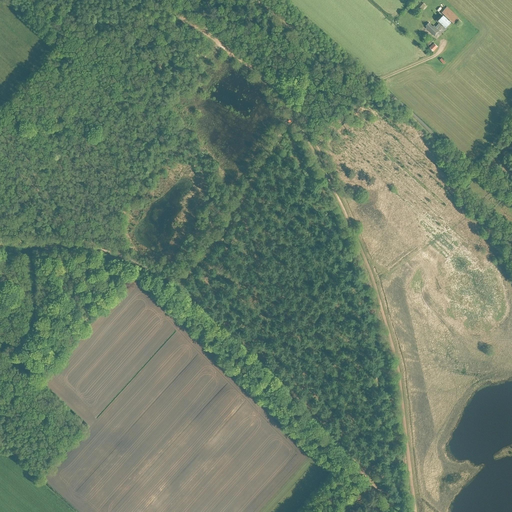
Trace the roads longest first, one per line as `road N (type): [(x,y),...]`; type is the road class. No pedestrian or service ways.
road 1 (track): [(393,511),(272,374),(176,283),(90,245),(29,244),(0,231)]
road 2 (track): [(251,66),(292,112),(376,287),(401,383),(415,511)]
road 3 (track): [(176,283),(211,251),(292,112)]
road 4 (track): [(251,66),(290,75),(329,67),(374,81),(434,55)]
